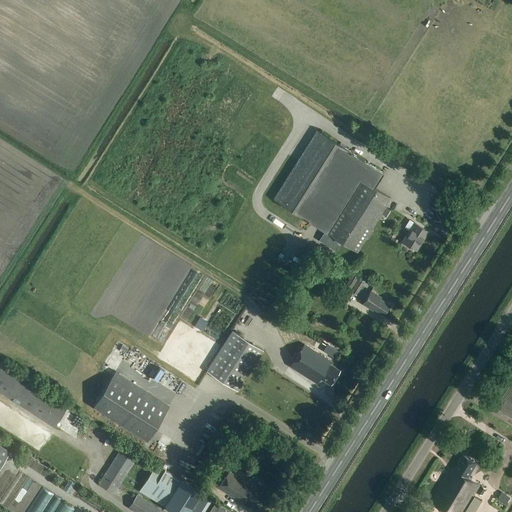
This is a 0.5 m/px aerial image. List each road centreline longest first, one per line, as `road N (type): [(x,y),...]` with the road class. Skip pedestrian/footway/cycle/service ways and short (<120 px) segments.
road 1 (primary): [(308,511),(511,191)]
road 2 (unclassified): [(385,511),(511,312)]
